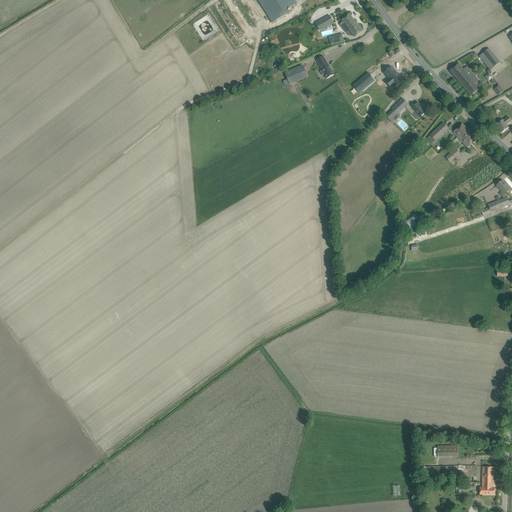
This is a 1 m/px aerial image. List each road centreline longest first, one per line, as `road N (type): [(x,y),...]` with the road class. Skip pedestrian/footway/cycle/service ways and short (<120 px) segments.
road 1 (track): [(0,250),(190,103),(248,80),(261,29)]
road 2 (tertiary): [(511,155),(387,19)]
road 3 (track): [(107,462),(0,320)]
road 4 (track): [(109,0),(142,53),(214,0)]
